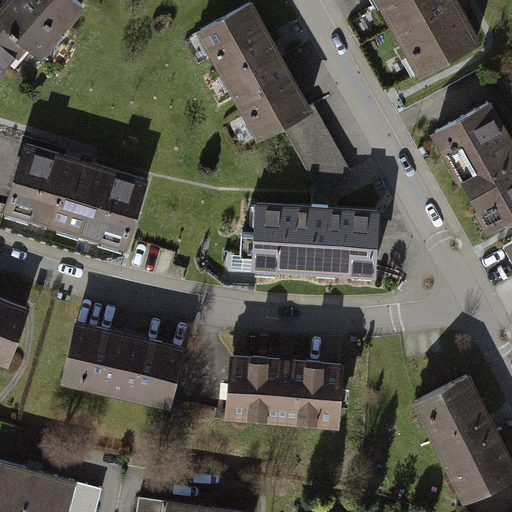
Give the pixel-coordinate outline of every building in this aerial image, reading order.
[(49,57),(89,11),(77,0),(16,0),(2,16),(34,44),(49,57)] [(382,0),(427,77),(482,46),(456,0),(382,0)] [(203,35),(262,142),(287,128),(316,112),(256,6),(203,35)] [(0,13),(0,82),(34,44),(2,16),(0,13)] [(495,234),(511,224),(511,138),(492,104),(439,134),(495,234)] [(350,173),(316,112),(287,128),(321,189),(350,173)] [(6,218),(130,255),(149,191),(25,155),(6,218)] [(254,271),(381,277),(383,215),(256,209),(254,271)] [(0,363),(9,367),(29,310),(0,299),(0,363)] [(64,383),(173,409),(187,350),(78,324),(64,383)] [(230,420),(342,431),(348,369),(236,358),(230,420)] [(417,406),(468,503),(511,479),(511,452),(473,377),(417,406)] [(0,464),(0,511),(96,511),(102,493),(0,464)] [(233,511),(141,499),(139,511),(233,511)]
